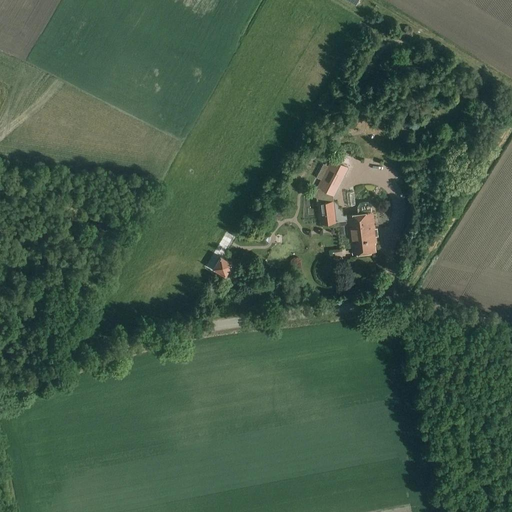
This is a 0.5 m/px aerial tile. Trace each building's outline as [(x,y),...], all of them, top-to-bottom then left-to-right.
[(388,130),(391,119),(384,118),(382,129),(388,130)] [(340,173),(345,175),(348,169),(344,166),(337,163),(334,161),(330,168),(333,169),(340,173)] [(335,194),(338,187),(334,185),(327,181),(324,180),(321,186),(335,194)] [(333,201),(321,202),(320,202),(317,203),(318,210),(319,218),(320,225),(336,223),(336,222),(335,216),(335,215),(334,209),(334,207),(333,201)] [(347,220),(347,222),(347,223),(347,227),(349,241),(352,241),(354,254),(375,252),(374,243),(376,243),(373,213),(373,212),(372,212),(371,206),(368,203),(364,203),(362,203),(359,204),(357,208),(358,213),(350,214),(348,215),(346,215),(346,216),(347,220)] [(220,258),(212,271),(225,279),(233,265),(220,258)]
